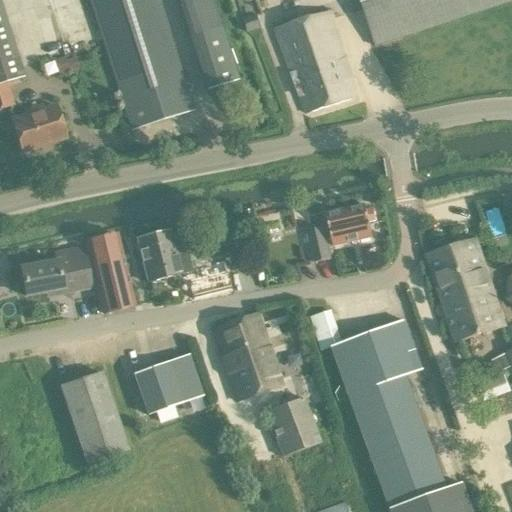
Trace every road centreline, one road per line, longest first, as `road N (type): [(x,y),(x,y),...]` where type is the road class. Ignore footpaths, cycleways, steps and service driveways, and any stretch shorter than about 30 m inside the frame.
road 1 (residential): [(0,347),(395,277),(407,263),(408,237),(389,129)]
road 2 (tertiary): [(0,207),(389,129)]
road 3 (track): [(407,263),(501,511)]
road 4 (track): [(218,161),(169,0)]
road 5 (track): [(389,129),(347,0)]
road 6 (tertiary): [(389,129),(511,111)]
